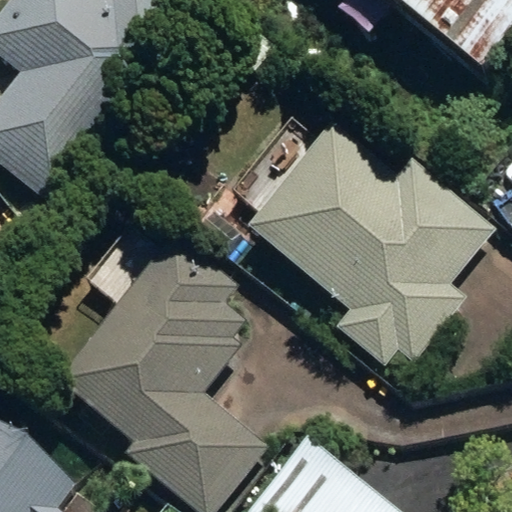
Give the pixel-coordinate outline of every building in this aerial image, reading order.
[(0,119),(0,175),(57,221),(175,77),(173,74),(200,39),(151,0),(131,0),(118,16),(97,0),(27,0),(0,34),(0,67),(25,89),(0,119)] [(511,0),(376,0),(495,96),(511,74),(511,0)] [(240,67),(259,83),(282,55),(262,39),(240,67)] [(344,344),(392,382),(405,366),(420,378),(473,311),(457,299),(501,242),(439,195),(428,210),(340,142),(256,250),(356,328),(344,344)] [(134,472),(183,511),(232,511),(274,459),(211,410),(248,365),(238,356),(250,341),(230,325),(242,309),(180,259),(66,400),(141,462),(134,472)] [(0,445),(0,511),(73,511),(79,504),(0,445)] [(271,511),(384,511),(313,458),(271,511)]
